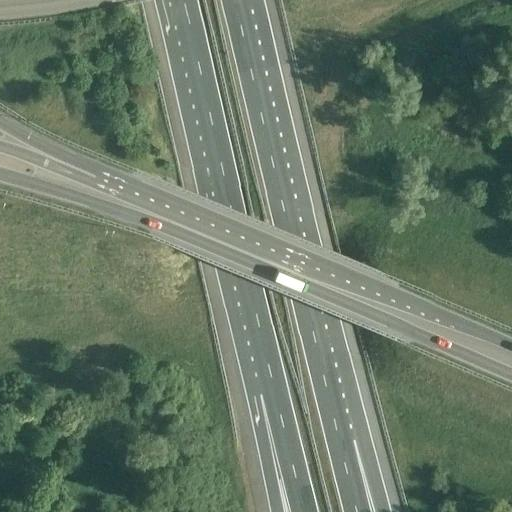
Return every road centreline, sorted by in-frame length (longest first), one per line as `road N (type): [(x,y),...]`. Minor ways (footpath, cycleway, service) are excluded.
road 1 (primary): [(511,360),(75,182)]
road 2 (motorway): [(338,444),(236,0)]
road 3 (motorway): [(184,0),(276,393)]
road 4 (motorway): [(276,393),(305,511)]
